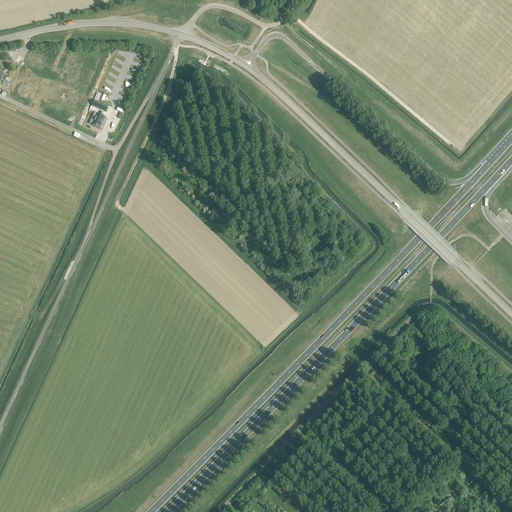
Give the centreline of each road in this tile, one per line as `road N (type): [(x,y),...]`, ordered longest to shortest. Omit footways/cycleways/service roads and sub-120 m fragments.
road 1 (trunk): [(167,511),(510,163)]
road 2 (trunk): [(476,176),(150,511)]
road 3 (track): [(0,427),(157,83)]
road 4 (secondary): [(511,314),(246,66)]
road 5 (trunk): [(476,176),(441,180),(282,36),(270,35),(246,66)]
road 6 (secondary): [(181,35),(102,22),(0,40)]
road 7 (track): [(175,44),(169,88),(116,204)]
road 8 (track): [(472,472),(361,369)]
road 9 (unclassified): [(181,35),(206,7),(228,8),(265,27),(280,21),(293,0)]
